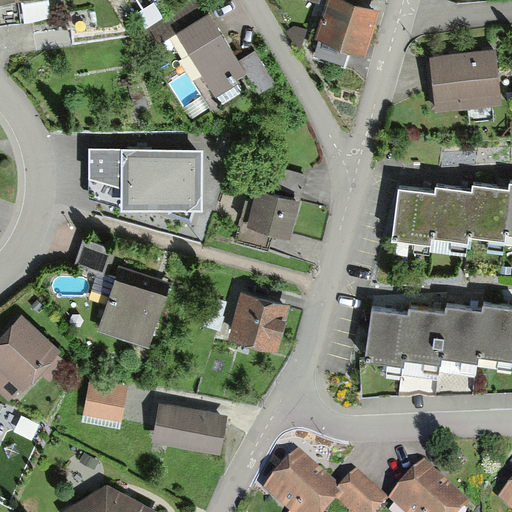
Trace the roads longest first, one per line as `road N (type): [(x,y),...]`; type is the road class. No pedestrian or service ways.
road 1 (residential): [(280,403),(315,327),(353,177)]
road 2 (residential): [(280,403),(353,428),(511,422)]
road 3 (residential): [(0,87),(24,119),(39,175),(27,237),(0,271)]
road 4 (residential): [(353,177),(253,0)]
road 5 (residential): [(353,177),(398,14)]
road 6 (residential): [(221,511),(280,403)]
